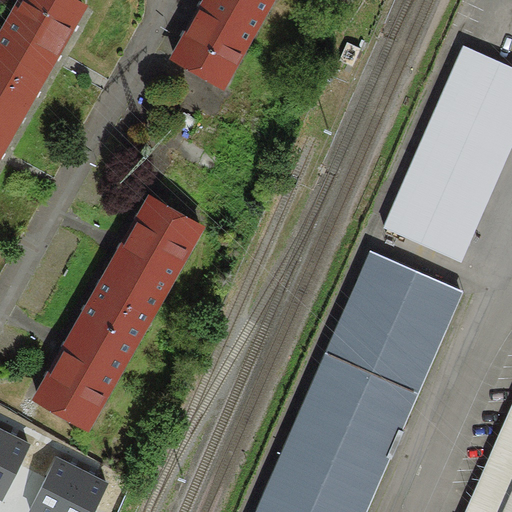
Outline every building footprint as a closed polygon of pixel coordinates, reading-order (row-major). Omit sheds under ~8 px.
[(69,27),(19,0),(17,0),(0,30),(0,36),(49,63),(69,27)] [(84,0),(19,0),(69,27),(84,0)] [(261,20),(225,0),(204,0),(190,25),(241,54),(261,20)] [(271,0),(225,0),(261,20),(271,0)] [(241,54),(190,25),(171,59),(222,88),(241,54)] [(49,63),(0,36),(0,83),(29,99),(49,63)] [(29,99),(0,83),(0,130),(9,135),(29,99)] [(511,129),(483,117),(433,96),(253,511),(354,511),(511,145),(511,129)] [(0,152),(9,135),(0,130),(0,152)] [(199,224),(145,194),(126,228),(180,258),(199,224)] [(180,258),(126,228),(107,262),(161,292),(180,258)] [(161,292),(107,262),(88,296),(142,326),(161,292)] [(142,326),(88,296),(69,331),(123,361),(142,326)] [(123,361),(69,331),(50,365),(104,395),(123,361)] [(104,395),(50,365),(31,399),(85,429),(104,395)] [(511,511),(511,402),(463,511),(511,511)] [(32,444),(0,427),(0,498),(4,500),(32,444)] [(95,511),(110,483),(57,457),(29,511),(95,511)]
